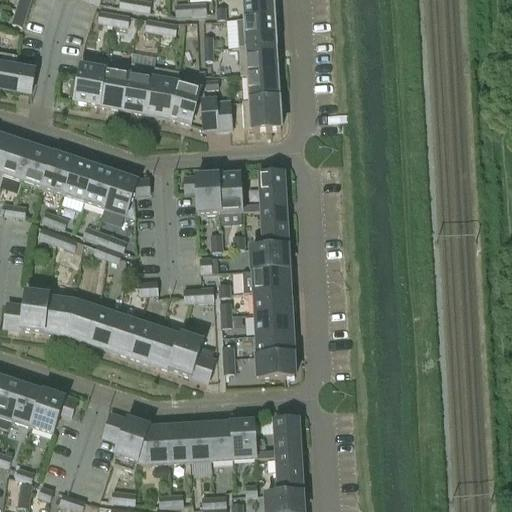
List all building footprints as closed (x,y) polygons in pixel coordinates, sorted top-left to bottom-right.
[(27,16),(31,1),(27,0),(20,0),(16,13),(27,16)] [(243,0),(245,23),(273,22),(272,0),(243,0)] [(119,11),(134,14),(136,3),(121,1),(119,11)] [(136,3),(134,14),(149,17),(151,6),(136,3)] [(190,8),(190,19),(206,18),(205,7),(190,8)] [(190,19),(190,8),(175,9),(175,20),(190,19)] [(226,24),(225,11),(216,12),(216,24),(226,24)] [(27,16),(16,13),(11,27),(22,31),(27,16)] [(97,26),(112,29),(114,18),(99,16),(97,26)] [(114,18),(112,29),(127,32),(129,21),(114,18)] [(245,23),(237,24),(238,50),(246,50),(246,51),(275,49),(273,22),(245,23)] [(146,23),(144,36),(160,38),(162,26),(146,23)] [(162,26),(160,38),(175,41),(177,28),(162,26)] [(203,54),(213,53),(213,41),(203,42),(203,54)] [(246,51),(246,50),(238,50),(240,80),(248,79),(277,77),(275,49),(246,51)] [(214,65),(213,53),(203,54),(204,65),(214,65)] [(15,71),(17,59),(0,56),(0,92),(30,98),(35,74),(15,71)] [(74,106),(98,110),(107,63),(82,58),(79,80),(78,85),(71,84),(68,100),(75,101),(74,106)] [(130,67),(107,63),(98,110),(122,114),(130,67)] [(130,67),(122,114),(145,118),(154,71),(153,71),(131,67),(130,67)] [(154,71),(145,118),(169,122),(176,87),(177,87),(179,76),(154,71)] [(248,79),(250,105),(250,106),(279,104),(277,77),(248,79)] [(218,83),(206,84),(206,95),(218,94),(218,83)] [(176,87),(169,122),(190,128),(200,94),(177,87),(176,87)] [(203,132),(217,131),(215,107),(215,103),(201,104),(203,132)] [(250,106),(250,105),(242,106),(244,135),(280,133),(279,104),(250,106)] [(215,107),(217,131),(217,135),(230,134),(228,106),(215,107)] [(0,139),(0,178),(2,179),(13,144),(0,139)] [(13,144),(2,179),(22,186),(34,151),(13,144)] [(54,158),(34,151),(22,186),(43,193),(54,158)] [(54,158),(43,193),(63,200),(75,165),(54,158)] [(64,200),(60,210),(80,217),(84,207),(95,171),(75,165),(63,200),(64,200)] [(95,171),(84,207),(104,213),(116,178),(95,171)] [(261,212),(285,210),(283,177),(259,178),(261,208),(241,209),(242,216),(262,215),(261,212)] [(136,185),(116,178),(104,213),(125,220),(132,201),(149,200),(148,184),(136,185)] [(242,216),(241,209),(240,179),(217,181),(219,217),(242,216)] [(219,217),(217,181),(184,183),(185,197),(196,197),(197,219),(219,217)] [(3,209),(1,219),(13,221),(14,210),(3,209)] [(26,212),(14,210),(13,221),(24,222),(26,212)] [(264,252),(287,251),(285,210),(261,212),(262,215),(264,252)] [(45,217),(42,226),(53,230),(56,221),(45,217)] [(67,225),(56,221),(53,230),(64,234),(67,225)] [(56,248),(60,239),(42,232),(38,241),(56,248)] [(86,232),(83,241),(94,245),(97,236),(86,232)] [(111,241),(97,236),(94,245),(107,250),(111,241)] [(78,246),(60,239),(56,248),(74,255),(78,246)] [(210,240),(212,256),(222,256),(221,239),(210,240)] [(244,254),(243,241),(232,241),(233,254),(244,254)] [(94,258),(106,263),(110,253),(97,249),(94,258)] [(264,252),(250,253),(251,275),(288,273),(287,251),(264,252)] [(118,267),(120,262),(121,258),(110,253),(106,263),(118,267)] [(208,263),(199,263),(200,279),(218,278),(218,262),(208,263)] [(251,276),(242,276),(243,297),(253,297),(289,295),(288,273),(251,275),(251,276)] [(139,300),(149,299),(148,286),(138,287),(139,300)] [(149,299),(158,299),(157,286),(148,286),(149,299)] [(7,308),(4,331),(45,337),(50,301),(49,301),(50,291),(27,288),(24,311),(7,308)] [(229,289),(219,289),(219,296),(219,302),(230,301),(229,289)] [(213,292),(203,293),(204,306),(214,306),(213,292)] [(203,293),(193,294),(194,307),(204,306),(203,293)] [(184,307),(194,307),(193,294),(183,294),(183,301),(184,307)] [(289,295),(253,297),(254,319),(290,317),(289,295)] [(50,301),(45,337),(67,340),(75,304),(50,301)] [(99,312),(75,304),(67,340),(87,347),(99,312)] [(220,308),(221,321),(231,320),(230,308),(220,308)] [(99,312),(87,347),(108,354),(119,319),(99,312)] [(290,317),(254,319),(255,340),(292,338),(290,317)] [(140,326),(119,319),(108,354),(128,361),(140,326)] [(231,332),(231,320),(221,321),(221,333),(231,332)] [(140,326),(128,361),(148,367),(160,333),(140,326)] [(180,340),(169,374),(207,387),(215,365),(198,360),(206,338),(183,330),(180,340)] [(148,367),(169,374),(180,340),(160,333),(148,367)] [(292,338),(255,340),(256,362),(293,360),(292,338)] [(222,351),(223,363),(233,363),(233,351),(222,351)] [(293,360),(256,362),(257,384),(294,382),(293,360)] [(234,378),(233,363),(223,363),(224,379),(234,378)] [(0,421),(11,425),(23,390),(2,383),(0,389),(0,421)] [(43,397),(23,390),(11,425),(31,431),(43,397)] [(43,397),(31,431),(53,439),(60,418),(71,421),(75,407),(43,397)] [(137,467),(149,432),(110,419),(103,441),(119,446),(112,468),(134,476),(137,467)] [(276,459),(299,457),(297,423),(274,425),(276,454),(255,455),(255,463),(276,461),(276,459)] [(255,463),(255,455),(253,426),(231,427),(233,464),(255,463)] [(233,464),(231,427),(210,428),(212,465),(233,464)] [(192,466),(212,465),(210,428),(190,430),(192,466)] [(171,467),(192,466),(190,430),(169,431),(171,467)] [(169,431),(149,432),(137,467),(144,469),(171,467),(169,431)] [(276,459),(276,461),(278,498),(278,499),(302,498),(299,457),(276,459)] [(0,458),(0,468),(9,472),(12,462),(0,458)] [(15,481),(15,483),(26,486),(31,488),(34,478),(30,477),(18,473),(18,474),(15,481)] [(20,487),(18,498),(31,500),(33,489),(20,487)] [(256,488),(245,489),(246,501),(257,501),(256,488)] [(53,495),(41,491),(38,501),(50,505),(53,495)] [(111,506),(123,508),(124,497),(112,496),(111,506)] [(135,499),(124,497),(123,508),(134,509),(135,499)] [(29,511),(31,500),(18,498),(17,511),(25,511),(29,511)] [(302,511),(302,498),(278,499),(278,498),(265,499),(265,511),(302,511)] [(71,511),(74,502),(63,499),(60,508),(71,511)] [(170,500),(171,510),(183,509),(182,499),(170,500)] [(159,511),(171,510),(170,500),(158,501),(159,511)] [(225,501),(213,502),(214,511),(219,511),(226,511),(225,501)] [(82,511),(85,506),(74,502),(71,511),(82,511)] [(202,511),(214,511),(213,502),(202,503),(202,511)]
